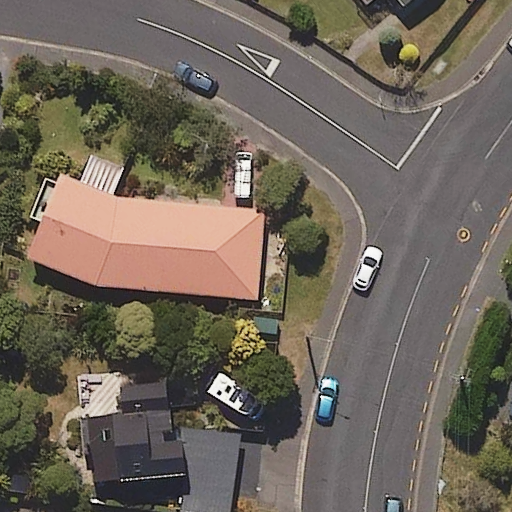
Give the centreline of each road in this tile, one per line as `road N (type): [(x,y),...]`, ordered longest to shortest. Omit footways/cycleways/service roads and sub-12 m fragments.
road 1 (residential): [(460,203),(171,29),(36,0)]
road 2 (secondary): [(365,511),(384,382),(409,307),(460,203)]
